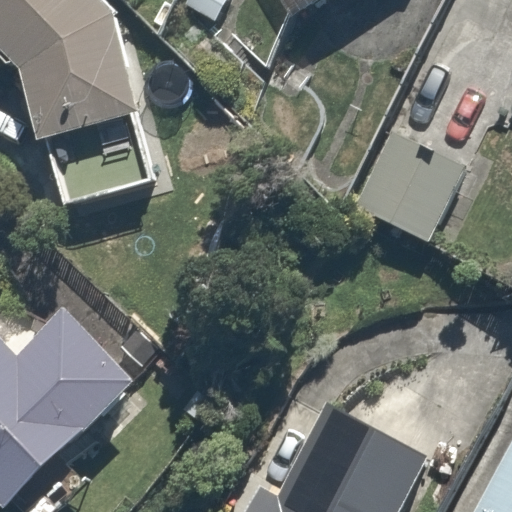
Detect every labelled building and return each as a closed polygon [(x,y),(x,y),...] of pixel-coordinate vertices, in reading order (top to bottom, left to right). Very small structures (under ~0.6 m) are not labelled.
[(147,19),(126,0),(0,0),(0,36),(44,78),(71,221),(181,200),(147,19)] [(370,0),(286,0),(309,37),(370,0)] [(478,173),(402,130),(356,209),(432,253),(478,173)] [(0,492),(21,511),(74,511),(98,487),(86,476),(169,389),(81,306),(32,357),(0,327),(0,492)] [(442,511),(463,476),(339,407),(280,511),(442,511)] [(511,511),(511,464),(487,511),(511,511)]
